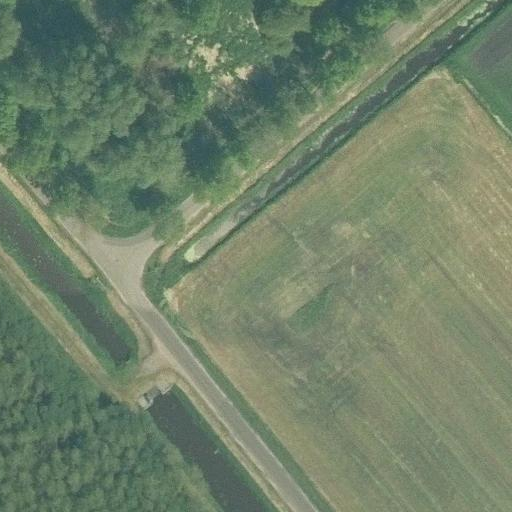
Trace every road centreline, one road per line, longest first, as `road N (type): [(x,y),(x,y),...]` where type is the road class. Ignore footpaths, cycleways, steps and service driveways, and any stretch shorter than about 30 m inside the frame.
road 1 (unclassified): [(114,270),(433,0)]
road 2 (unclassified): [(114,270),(305,511)]
road 3 (track): [(0,261),(112,396)]
road 4 (unclassified): [(0,141),(114,270)]
